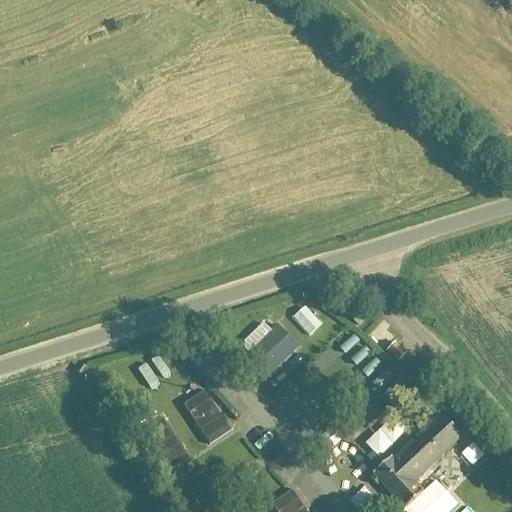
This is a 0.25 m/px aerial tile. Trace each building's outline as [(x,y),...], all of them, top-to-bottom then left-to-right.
[(280,321),(240,359),(261,381),(301,343),(280,321)] [(325,324),(302,348),(324,369),(347,345),(325,324)] [(395,345),(386,353),(397,364),(405,356),(395,345)] [(341,352),(331,363),(348,379),(359,367),(341,352)] [(309,385),(323,400),(343,382),(328,367),(309,385)] [(303,429),(326,407),(306,387),(283,409),(303,429)] [(456,440),(437,418),(372,474),(403,510),(421,494),(410,481),(456,440)]
